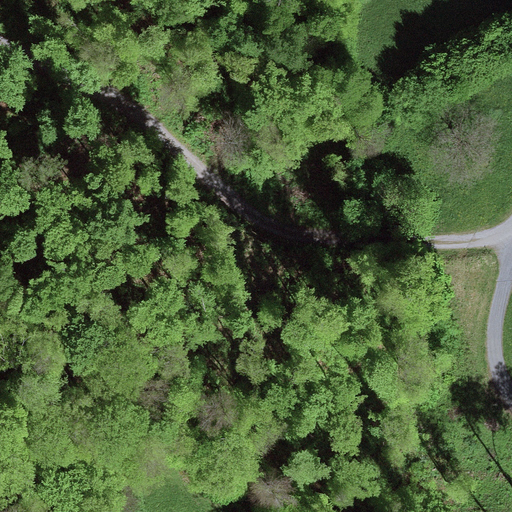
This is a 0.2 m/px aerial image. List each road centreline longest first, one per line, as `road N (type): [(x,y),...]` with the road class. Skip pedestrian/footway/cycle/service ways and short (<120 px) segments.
road 1 (track): [(291,511),(179,437),(81,352),(0,339)]
road 2 (track): [(510,221),(494,329),(511,388)]
road 3 (track): [(510,221),(464,246),(375,238)]
